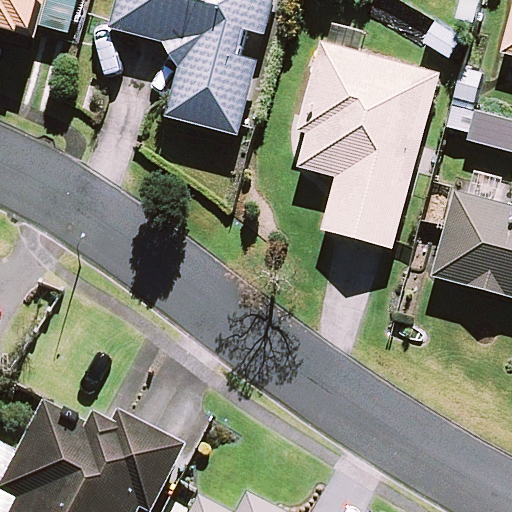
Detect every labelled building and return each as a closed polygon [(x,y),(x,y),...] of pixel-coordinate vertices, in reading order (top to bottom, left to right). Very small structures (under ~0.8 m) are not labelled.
[(0,0),(0,28),(39,39),(43,24),(73,32),(81,0),(0,0)] [(121,0),(114,31),(170,46),(183,70),(170,119),(245,138),(280,0),(121,0)] [(325,46),(301,133),(309,135),(300,168),(340,179),(326,231),(393,250),(440,78),(325,46)] [(485,73),(465,66),(444,135),(465,141),(485,73)] [(511,122),(475,114),(469,143),(511,153),(511,122)] [(511,207),(458,193),(435,278),(511,298),(511,207)] [(0,511),(136,511),(139,508),(145,511),(148,511),(181,454),(118,419),(109,435),(49,402),(17,459),(0,449),(0,511)] [(266,511),(246,501),(239,511),(211,511),(197,505),(193,511),(266,511)]
